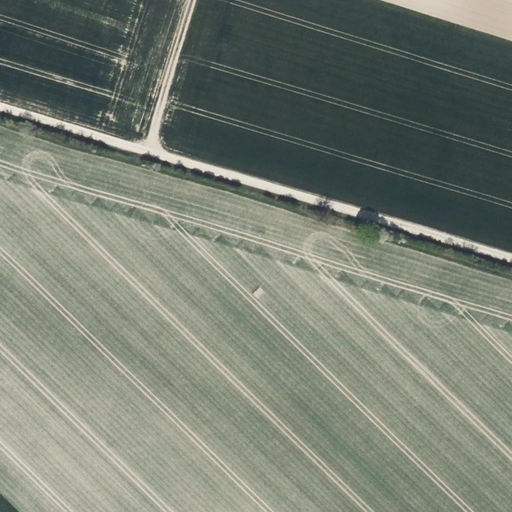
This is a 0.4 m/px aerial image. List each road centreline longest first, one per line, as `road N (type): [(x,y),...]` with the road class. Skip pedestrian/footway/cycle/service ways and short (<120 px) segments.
road 1 (track): [(511,260),(0,107)]
road 2 (track): [(146,150),(193,0)]
